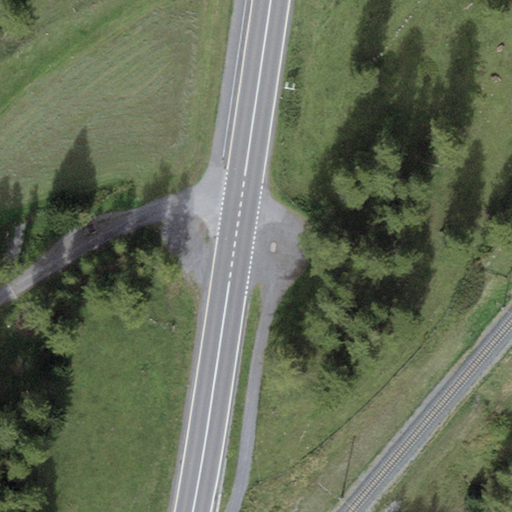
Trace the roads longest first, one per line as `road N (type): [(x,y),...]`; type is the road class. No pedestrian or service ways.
road 1 (primary): [(271,0),(193,511)]
road 2 (track): [(234,251),(271,258),(284,274),(265,319),(231,511)]
road 3 (track): [(213,196),(90,235),(0,284)]
